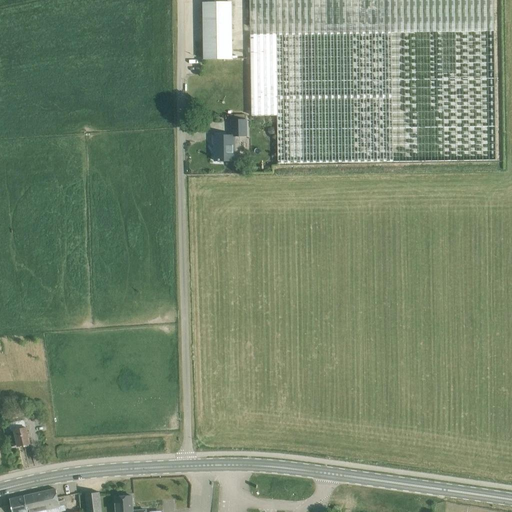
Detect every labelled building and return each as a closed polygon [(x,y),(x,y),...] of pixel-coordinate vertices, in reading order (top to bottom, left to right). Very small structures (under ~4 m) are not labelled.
[(213,2),(203,3),(203,18),(204,59),(234,59),(232,1),(225,1),(225,0),(214,0),(215,1),(213,1),(213,2)] [(250,0),(252,116),(278,115),(278,163),(496,160),(493,0),(250,0)] [(248,120),(233,121),(233,135),(215,136),(216,136),(217,152),(215,152),(215,161),(237,160),(237,137),(249,137),(248,120)] [(271,136),(274,136),(277,134),(277,131),(274,127),(271,127),(269,129),(268,132),(271,136)] [(14,430),(18,446),(31,443),(27,426),(22,428),(20,421),(10,423),(12,430),(14,430)] [(34,494),(38,511),(60,506),(56,489),(34,494)] [(102,511),(100,492),(86,493),(87,511),(102,511)] [(33,511),(38,511),(34,494),(10,499),(12,511),(33,511)] [(134,511),(133,500),(118,502),(118,511),(134,511)]
